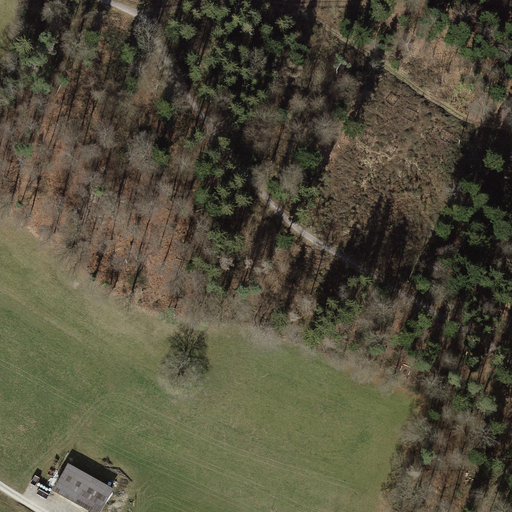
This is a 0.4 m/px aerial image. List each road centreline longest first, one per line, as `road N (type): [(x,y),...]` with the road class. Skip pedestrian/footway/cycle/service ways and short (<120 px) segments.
road 1 (track): [(117,0),(147,9),(268,205),(511,362)]
road 2 (track): [(282,0),(442,109),(511,129)]
road 3 (track): [(291,0),(511,19)]
